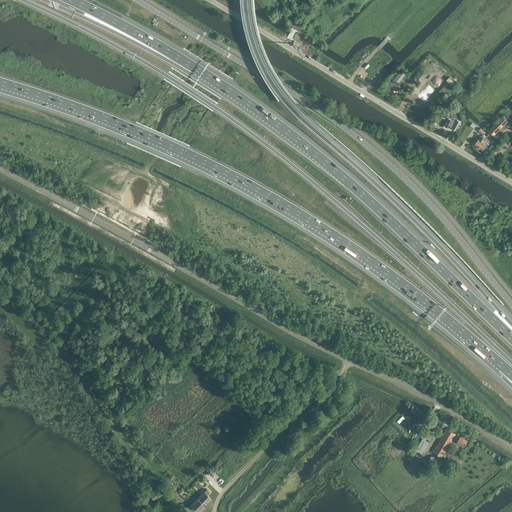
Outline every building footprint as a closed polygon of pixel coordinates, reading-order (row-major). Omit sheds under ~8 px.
[(422,81),(428,74),(431,71),(426,66),(423,69),(416,76),(422,81)] [(452,86),(455,83),(448,76),(446,79),(448,81),(438,91),(443,96),(452,86)] [(428,83),(426,82),(416,94),(415,93),(412,97),(419,103),(433,88),(431,87),(432,86),(433,86),(429,82),(428,83)] [(440,115),(445,118),(448,112),(442,109),(440,115)] [(448,119),(445,125),(449,128),(450,126),(453,127),(452,128),(456,130),(460,121),(458,120),(457,122),(450,119),(450,117),(448,116),(447,118),(448,119)] [(494,135),(507,121),(502,116),(488,130),(494,135)] [(478,139),(474,145),(479,148),(482,142),(483,143),(485,139),(485,138),(486,136),(483,134),(479,140),(478,139)] [(482,142),(479,148),(483,150),(483,149),(485,151),(490,143),(488,142),(489,141),(488,140),(490,138),(486,136),(485,138),(485,139),(483,143),(482,142)] [(483,215),(485,210),(482,208),(484,205),(474,200),(468,211),(471,212),(468,218),(473,220),(475,217),(478,218),(480,213),(483,215)] [(497,240),(508,227),(503,223),(492,236),(497,240)] [(511,230),(508,227),(498,241),(504,245),(511,234),(511,230)] [(460,436),(459,437),(455,434),(446,429),(433,451),(442,457),(452,439),(454,440),(454,439),(457,441),(464,446),(467,440),(460,436)] [(423,439),(416,451),(422,455),(429,442),(423,439)] [(206,490),(199,496),(206,503),(210,499),(207,495),(209,493),(206,490)] [(156,491),(150,496),(153,501),(160,496),(156,491)] [(202,507),(206,503),(199,496),(195,501),(202,507)] [(197,511),(202,507),(195,501),(191,505),(197,511)]
